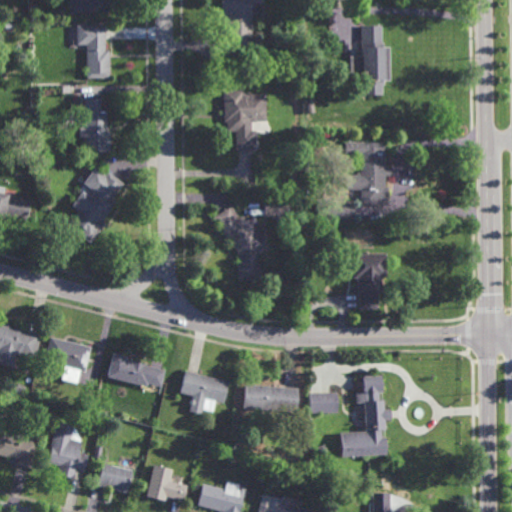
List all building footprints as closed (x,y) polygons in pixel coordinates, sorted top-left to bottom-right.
[(108,0),(108,12),(69,13),(69,0),(108,0)] [(252,55),(226,55),(226,21),(221,21),(220,0),(262,0),(262,12),(251,13),(252,55)] [(39,15),(33,10),(37,5),(43,10),(39,15)] [(105,50),(108,50),(109,77),(86,78),(85,44),(76,45),(76,26),(104,25),(105,50)] [(381,43),(383,43),(383,47),(388,47),(389,81),(384,81),(384,85),(382,85),(382,95),(362,96),(361,25),(381,25),(381,43)] [(241,95),(265,94),(266,122),(251,122),(251,131),(255,131),(256,149),(235,150),(234,132),(225,132),(224,122),(223,122),(222,91),(241,90),(241,95)] [(101,111),(106,111),(106,132),(108,132),(109,151),(86,152),(86,137),(80,137),(79,124),(85,124),(84,98),(101,98),(101,111)] [(308,113),(306,101),(312,100),(314,112),(308,113)] [(384,188),(388,188),(388,205),(361,206),(361,189),(347,190),(347,175),(360,175),(360,143),(383,142),(384,188)] [(105,176),(108,172),(123,184),(111,200),(115,203),(101,222),(104,224),(89,244),(67,226),(78,212),(71,207),(83,191),(90,196),(94,191),(83,183),(95,168),(105,176)] [(3,194),(30,200),(25,220),(4,215),(3,220),(0,219),(0,186),(5,187),(3,194)] [(292,218),(263,218),(264,194),(293,194),(292,218)] [(331,220),(331,202),(353,202),(353,220),(331,220)] [(238,218),(244,215),(246,220),(253,216),(268,239),(266,240),(271,250),(260,258),(261,280),(236,281),(236,254),(227,239),(226,240),(212,217),(231,206),(238,218)] [(381,293),(380,293),(380,309),(359,310),(359,294),(357,294),(357,279),(352,279),(352,254),(386,254),(386,278),(381,279),(381,293)] [(33,359),(15,355),(12,367),(0,364),(0,325),(39,335),(33,359)] [(90,348),(85,370),(84,370),(79,369),(78,372),(42,364),(48,338),(90,348)] [(160,385),(146,381),(146,385),(106,375),(111,354),(126,358),(125,362),(163,371),(160,385)] [(222,401),(203,397),(200,412),(187,409),(191,393),(179,391),(184,369),(227,379),(222,401)] [(379,398),(383,398),(384,408),(390,407),(391,418),(384,419),(384,428),(381,428),(381,436),(385,436),(386,453),(341,456),(339,431),(365,430),(362,375),(382,374),(383,391),(378,392),(379,398)] [(295,410),(241,406),(242,382),(297,386),(295,410)] [(23,393),(12,389),(15,383),(25,386),(23,393)] [(308,412),(308,391),(337,391),(337,411),(308,412)] [(69,439),(80,442),(78,450),(88,452),(84,470),(75,468),(72,478),(56,474),(58,465),(46,462),(56,421),(72,425),(69,439)] [(29,467),(16,464),(17,459),(0,454),(0,433),(35,442),(29,467)] [(155,462),(148,461),(150,453),(157,454),(155,462)] [(126,491),(96,483),(102,461),(131,469),(126,491)] [(182,499),(164,495),(163,500),(145,496),(152,463),(171,468),(169,480),(186,484),(182,499)] [(237,487),(246,489),(244,496),(242,496),(238,511),(218,511),(218,509),(196,504),(201,483),(223,488),(225,480),(238,483),(237,487)] [(280,498),(281,496),(301,500),(300,505),(312,508),(311,511),(257,511),(262,493),(280,498)]
